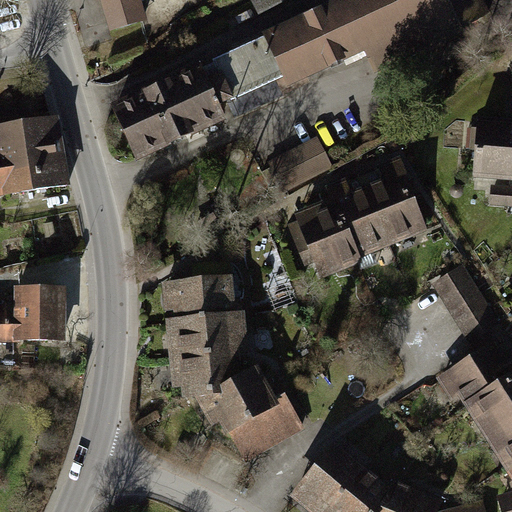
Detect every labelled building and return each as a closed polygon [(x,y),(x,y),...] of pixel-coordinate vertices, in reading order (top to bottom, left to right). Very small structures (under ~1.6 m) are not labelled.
[(109,0),(119,30),(154,20),(148,0),(109,0)] [(476,0),(356,0),(216,64),(231,99),(228,101),(236,117),(306,83),(303,74),(366,46),(376,68),(485,16),(476,0)] [(256,0),(261,10),(284,0),(256,0)] [(221,104),(205,69),(118,109),(141,158),(222,121),(216,107),(221,104)] [(0,166),(5,191),(6,196),(68,185),(65,160),(57,160),(51,119),(0,128),(0,166)] [(476,174),(511,177),(511,169),(511,125),(480,123),(479,129),(475,129),(473,150),(478,150),(476,174)] [(318,140),(271,164),(284,190),(331,167),(318,140)] [(395,179),(369,189),(390,240),(424,226),(404,177),(408,176),(401,159),(389,164),(395,179)] [(337,207),(356,254),(390,240),(369,189),(343,199),(337,186),(329,189),(337,207)] [(337,207),(290,226),(297,243),(308,238),(323,274),(359,260),(356,254),(337,207)] [(222,229),(214,217),(196,228),(206,239),(222,229)] [(175,287),(179,324),(234,318),(229,264),(206,266),(208,284),(175,287)] [(465,270),(438,287),(473,342),(500,325),(465,270)] [(18,312),(0,312),(0,340),(68,340),(68,289),(18,289),(18,312)] [(234,318),(179,324),(183,359),(238,353),(234,318)] [(482,356),(449,377),(469,406),(511,378),(511,370),(491,338),(477,347),(482,356)] [(238,353),(183,359),(186,395),(206,393),(222,391),(241,381),(238,353)] [(222,391),(206,393),(227,432),(231,429),(276,402),(257,371),(241,381),(222,391)] [(511,379),(477,401),(496,431),(511,420),(511,379)] [(276,402),(231,429),(249,460),(301,429),(283,399),(276,402)] [(511,420),(496,431),(511,455),(511,420)] [(337,449),(302,492),(325,511),(331,511),(365,472),(337,449)] [(365,472),(331,511),(377,511),(392,494),(365,472)] [(395,485),(392,494),(377,511),(433,511),(437,503),(395,485)] [(511,511),(511,496),(501,499),(505,511),(511,511)] [(482,511),(480,503),(451,511),(482,511)]
